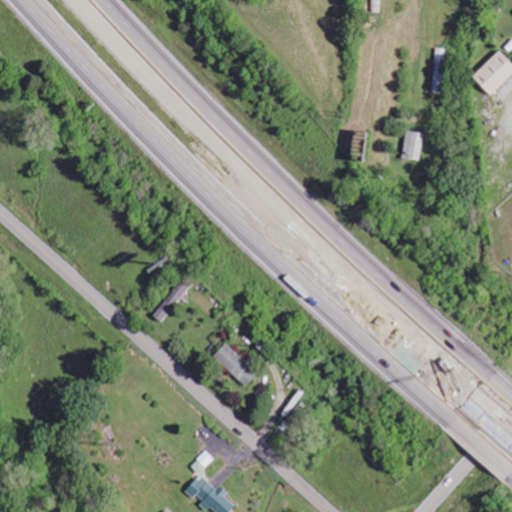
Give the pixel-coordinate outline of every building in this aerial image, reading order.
[(492,96),(511,76),(511,62),(501,51),(474,77),(492,96)] [(426,134),(408,131),(403,159),(421,162),(426,134)] [(164,323),(190,286),(181,280),(156,317),(164,323)] [(259,373),(227,344),(215,358),(247,387),(259,373)] [(213,511),(231,511),(236,507),(226,498),(227,497),(201,475),(187,493),(195,499),(196,498),(213,511)]
